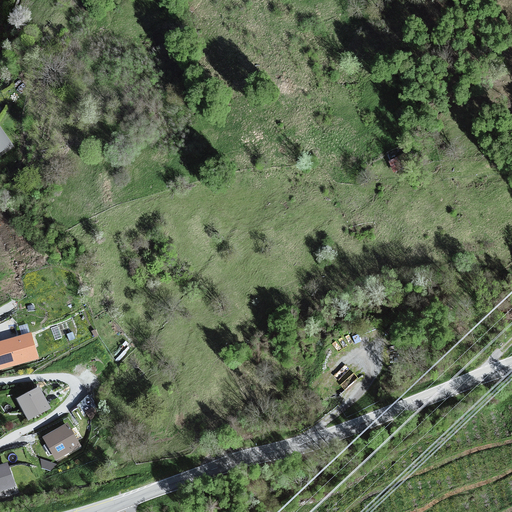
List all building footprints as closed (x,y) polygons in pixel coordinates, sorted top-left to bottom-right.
[(0,126),(0,154),(13,145),(0,126)] [(404,148),(390,153),(395,171),(410,167),(404,148)] [(28,322),(20,324),(23,332),(30,330),(28,322)] [(32,333),(0,341),(0,369),(39,359),(32,333)] [(40,386),(17,398),(29,420),(51,408),(40,386)] [(92,408),(86,411),(91,419),(96,412),(92,408)] [(44,437),(58,461),(82,446),(68,423),(44,437)] [(8,463),(0,465),(0,491),(16,486),(8,463)]
